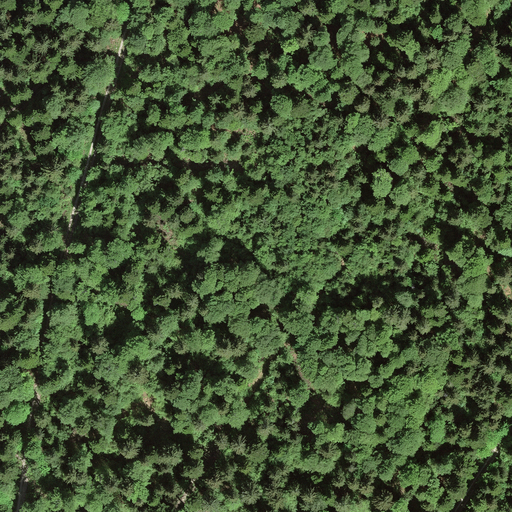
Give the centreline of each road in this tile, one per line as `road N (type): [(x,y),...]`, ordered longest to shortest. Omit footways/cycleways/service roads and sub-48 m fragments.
road 1 (track): [(135,0),(76,207),(18,511)]
road 2 (track): [(134,6),(0,159)]
